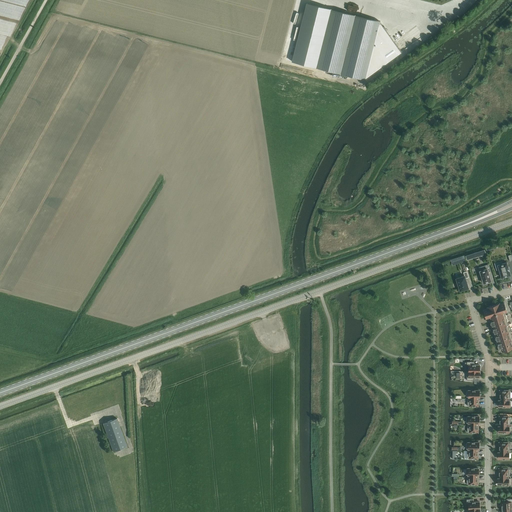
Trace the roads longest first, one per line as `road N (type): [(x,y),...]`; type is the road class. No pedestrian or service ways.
road 1 (unclassified): [(511,221),(0,406)]
road 2 (secondary): [(426,239),(0,393)]
road 3 (track): [(54,386),(68,426),(116,409),(131,449),(121,452)]
road 4 (residential): [(488,367),(488,511)]
